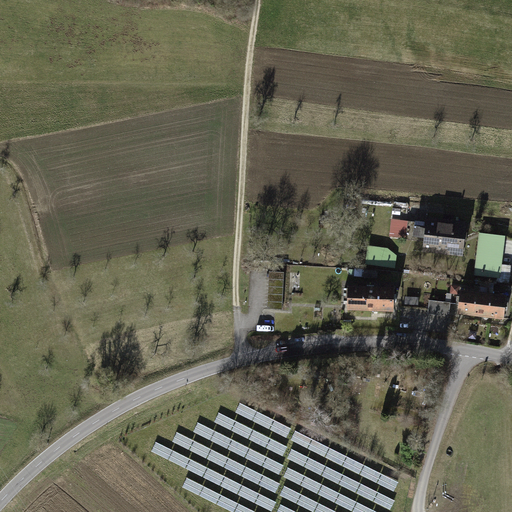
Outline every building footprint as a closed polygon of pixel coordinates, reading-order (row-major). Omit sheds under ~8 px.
[(392,236),(410,236),(410,221),(392,220),(392,236)] [(466,227),(422,223),(420,252),(463,256),(466,227)] [(506,238),(480,236),(476,277),(501,280),(506,238)] [(391,249),(372,247),(370,264),(393,267),(394,256),(390,255),(391,249)] [(286,273),(270,272),(267,309),(282,310),(286,273)] [(392,286),(345,284),(344,310),(391,311),(392,286)] [(504,293),(456,288),(453,313),(502,318),(504,293)] [(450,302),(429,300),(428,314),(449,316),(450,302)] [(317,465),(320,473),(328,470),(325,462),(317,465)] [(359,511),(377,511),(330,488),(326,495),(359,511)]
